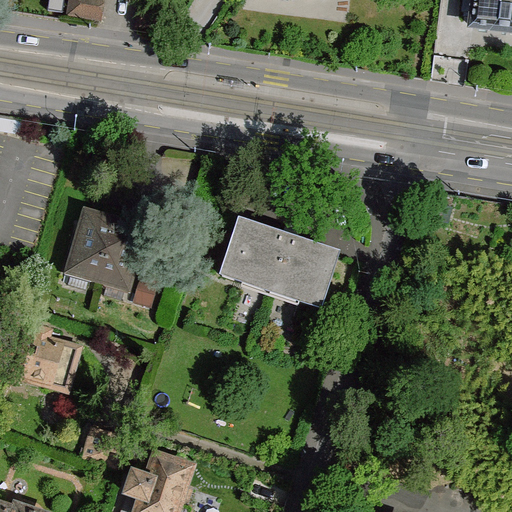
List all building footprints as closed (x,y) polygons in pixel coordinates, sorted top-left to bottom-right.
[(101,19),(103,0),(73,0),(71,14),(101,19)] [(511,0),(476,0),(473,28),(511,32),(511,0)] [(173,10),(144,5),(140,25),(169,30),(173,10)] [(89,218),(73,271),(100,279),(115,225),(89,218)] [(242,224),(224,278),(322,310),(339,257),(242,224)] [(115,225),(100,279),(127,287),(141,233),(115,225)] [(81,349),(35,336),(22,381),(68,394),(81,349)] [(125,440),(94,431),(85,458),(116,468),(125,440)] [(145,502),(142,511),(175,511),(184,487),(189,471),(158,461),(153,475),(144,473),(142,479),(134,476),(128,497),(145,502)] [(192,489),(184,487),(175,511),(191,511),(192,509),(186,507),(192,489)] [(142,511),(145,502),(128,497),(122,511),(142,511)]
